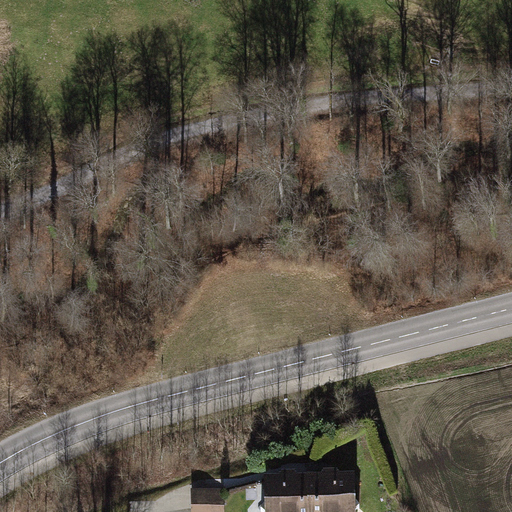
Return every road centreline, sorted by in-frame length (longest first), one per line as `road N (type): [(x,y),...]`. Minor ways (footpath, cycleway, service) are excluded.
road 1 (secondary): [(0,463),(122,409),(511,307)]
road 2 (track): [(511,88),(210,121),(132,149),(0,216)]
road 3 (unknown): [(173,511),(181,492),(196,485),(308,465)]
